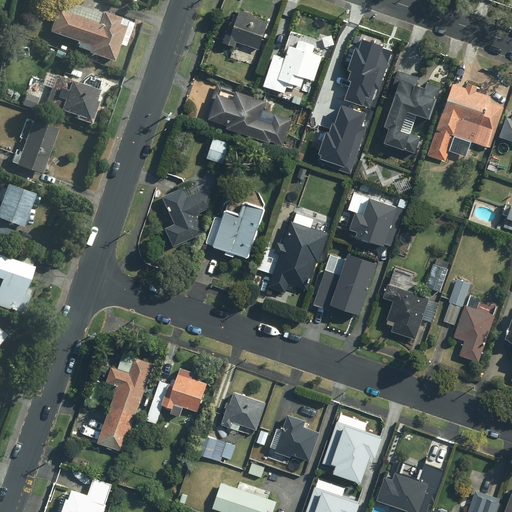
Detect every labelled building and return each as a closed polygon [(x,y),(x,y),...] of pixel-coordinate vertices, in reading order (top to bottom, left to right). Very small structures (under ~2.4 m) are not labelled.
[(95,41),(92,48),(117,57),(130,25),(124,23),(127,16),(108,8),(102,21),(62,5),(54,25),(95,41)] [(266,21),(236,12),(227,41),(257,50),(266,21)] [(353,81),(346,100),(370,108),(375,91),(380,93),(394,51),(363,40),(359,50),(355,49),(348,70),(352,71),(349,80),(353,81)] [(299,89),(302,79),(312,82),(320,58),(311,55),(313,48),(294,42),(292,49),(285,47),(281,59),(271,56),(261,88),(283,94),(286,85),(299,89)] [(418,78),(397,72),(389,99),(391,100),(383,128),(386,130),(381,145),(414,155),(419,139),(398,133),(404,113),(428,120),(438,88),(425,84),(423,90),(415,88),(418,78)] [(108,90),(76,77),(64,106),(96,118),(108,90)] [(488,98),(473,93),(475,89),(465,85),(463,90),(450,86),(427,156),(444,161),(452,136),(488,148),(501,108),(486,103),(488,98)] [(230,102),(213,96),(205,121),(282,147),(291,121),(273,115),(270,123),(259,119),(264,103),(233,93),(230,102)] [(328,132),(317,161),(350,173),(366,128),(362,126),(367,113),(342,104),(335,123),(333,123),(330,132),(328,132)] [(503,118),(496,137),(511,141),(511,112),(510,111),(508,119),(503,118)] [(64,125),(37,115),(19,160),(46,171),(64,125)] [(227,142),(210,138),(204,161),(221,165),(227,142)] [(321,148),(309,143),(304,155),(316,160),(321,148)] [(508,162),(495,157),(490,171),(503,175),(508,162)] [(42,191),(13,180),(0,213),(29,224),(42,191)] [(180,190),(160,199),(172,226),(163,230),(171,247),(202,233),(194,216),(213,207),(205,189),(184,199),(180,190)] [(360,231),(391,243),(405,206),(370,193),(364,209),(356,206),(350,223),(361,228),(360,231)] [(240,204),(235,217),(221,212),(208,248),(244,260),(260,211),(240,204)] [(283,293),(286,284),(305,291),(324,235),(288,223),(266,288),(283,293)] [(41,267),(0,250),(0,272),(5,275),(0,288),(0,302),(24,311),(41,267)] [(314,304),(327,309),(330,303),(358,314),(378,262),(347,250),(339,270),(329,266),(314,304)] [(449,262),(433,258),(423,288),(439,293),(449,262)] [(468,283),(454,279),(440,320),(454,325),(468,283)] [(390,333),(413,341),(427,300),(385,285),(380,298),(390,301),(383,321),(393,324),(390,333)] [(493,317),(462,306),(451,338),(463,342),(458,357),(477,363),(493,317)] [(511,376),(510,382),(511,382),(511,315),(510,315),(501,341),(511,344),(511,363),(511,364),(511,363),(511,376)] [(0,345),(11,332),(0,322),(0,345)] [(152,365),(132,358),(127,375),(109,369),(104,383),(115,387),(96,445),(123,454),(152,365)] [(177,370),(166,404),(197,414),(206,386),(192,382),(194,375),(177,370)] [(264,404),(232,394),(223,422),(255,432),(264,404)] [(305,423),(286,417),(274,452),(307,462),(316,433),(303,429),(305,423)] [(338,417),(323,460),(336,464),(335,468),(362,478),(371,453),(377,455),(385,432),(338,417)] [(268,434),(258,431),(254,443),(264,446),(268,434)] [(224,444),(199,436),(193,454),(219,462),(224,444)] [(250,462),(246,473),(260,478),(264,468),(250,462)] [(427,511),(442,470),(424,464),(417,483),(394,475),(391,481),(382,478),(374,502),(403,511),(427,511)] [(102,511),(110,484),(68,471),(55,511),(102,511)] [(272,511),(276,502),(219,483),(210,509),(219,511),(272,511)] [(315,484),(306,511),(360,511),(364,498),(315,484)] [(511,511),(511,487),(502,511),(511,511)] [(493,511),(498,499),(474,490),(470,501),(464,499),(459,511),(493,511)]
